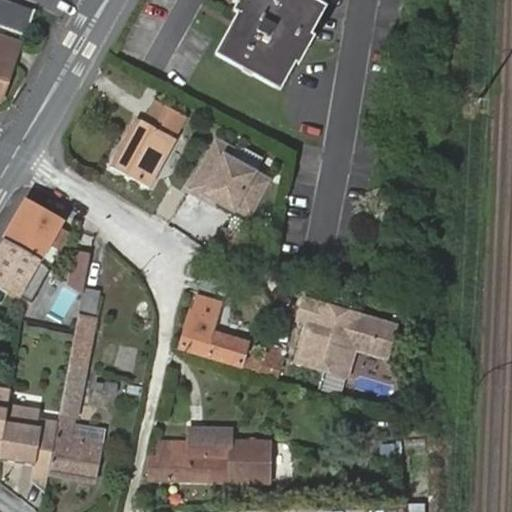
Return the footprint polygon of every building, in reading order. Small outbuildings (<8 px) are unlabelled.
[(5,0),(0,0),(0,26),(26,36),(36,10),(5,0)] [(231,27),(215,55),(243,70),(253,76),(269,85),(277,71),(281,73),(289,60),(293,62),(308,34),(305,32),(312,18),(307,16),(315,2),(311,0),(247,0),(252,3),(244,17),(238,14),(235,21),(231,27)] [(0,101),(1,102),(15,62),(19,50),(21,43),(0,35),(0,101)] [(130,141),(127,139),(112,167),(117,169),(150,187),(176,139),(174,138),(186,116),(156,100),(144,122),(143,121),(138,119),(131,132),(134,133),(130,141)] [(251,221),(273,181),(224,155),(229,147),(216,140),(188,191),(202,199),(203,196),(251,221)] [(6,240),(39,259),(49,241),(60,247),(67,235),(56,229),(60,222),(27,203),(6,240)] [(39,259),(6,240),(0,249),(0,285),(32,304),(50,270),(45,264),(39,259)] [(75,254),(70,275),(86,277),(90,256),(75,254)] [(70,275),(68,285),(83,295),(84,289),(86,277),(70,275)] [(99,291),(84,289),(83,295),(79,316),(94,319),(99,291)] [(195,301),(192,312),(181,347),(241,365),(247,344),(214,334),(218,320),(223,303),(196,295),(195,301)] [(395,326),(304,300),(298,320),(307,323),(296,362),(346,377),(354,349),(386,358),(395,326)] [(79,316),(71,356),(81,358),(88,359),(96,319),(94,319),(79,316)] [(71,356),(63,401),(79,404),(82,392),(86,370),(88,359),(81,358),(71,356)] [(279,365),(263,360),(260,371),(276,376),(279,365)] [(0,452),(1,453),(9,405),(11,391),(0,389),(0,452)] [(60,415),(77,417),(79,404),(63,401),(60,415)] [(41,410),(9,405),(1,453),(0,458),(0,460),(24,464),(26,456),(35,458),(32,478),(48,481),(49,473),(59,419),(40,415),(41,410)] [(59,419),(49,473),(95,481),(102,445),(101,445),(104,431),(75,425),(77,417),(60,415),(59,419)] [(157,457),(148,457),(148,479),(269,482),(270,442),(231,441),(231,430),(189,429),(188,442),(157,441),(157,457)] [(26,456),(24,464),(34,466),(35,458),(26,456)] [(32,478),(32,481),(46,492),(48,481),(32,478)] [(383,502),(391,501),(389,479),(381,480),(383,502)] [(389,479),(391,501),(397,500),(396,479),(389,479)]
